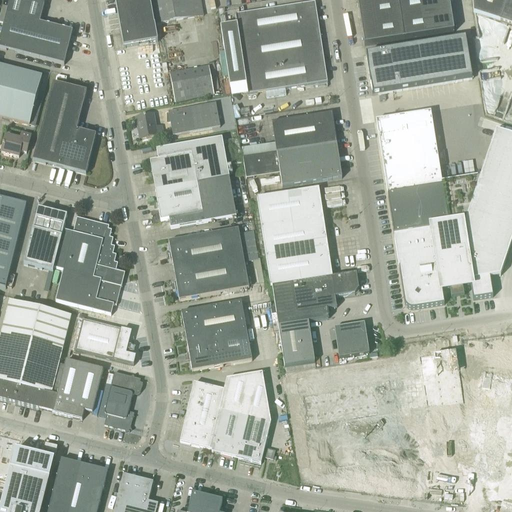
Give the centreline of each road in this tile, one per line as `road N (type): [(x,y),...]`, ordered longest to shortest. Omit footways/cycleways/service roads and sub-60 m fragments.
road 1 (unclassified): [(511,313),(398,331),(386,322),(337,0)]
road 2 (unclassified): [(417,511),(264,489),(149,460)]
road 3 (unclassified): [(149,460),(162,379),(129,197)]
road 4 (unclassified): [(129,197),(91,0)]
road 5 (unclassified): [(149,460),(0,422)]
road 6 (unclassified): [(129,197),(114,203),(0,176)]
